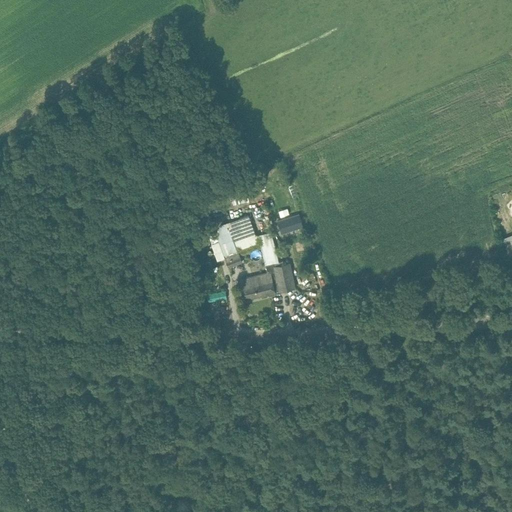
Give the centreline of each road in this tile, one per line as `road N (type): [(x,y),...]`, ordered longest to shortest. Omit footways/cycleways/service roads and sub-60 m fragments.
road 1 (tertiary): [(511,320),(238,338),(0,325)]
road 2 (track): [(0,138),(176,38)]
